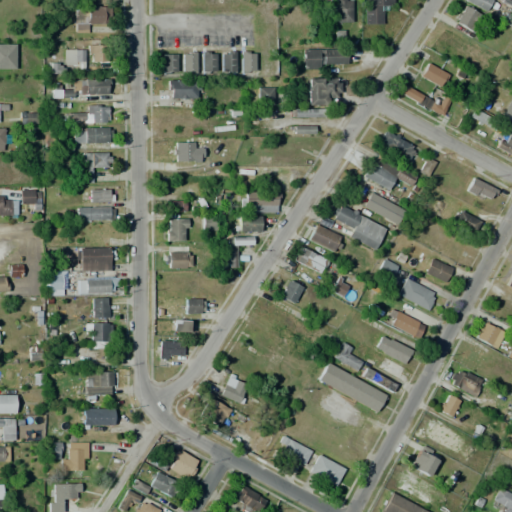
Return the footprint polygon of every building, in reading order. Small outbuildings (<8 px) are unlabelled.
[(333,0),(350,0),(350,22),(333,22),(333,0)] [(382,24),(362,25),(362,0),(391,0),(392,5),(382,5),(382,24)] [(463,0),(491,0),(486,12),(463,0)] [(501,0),(500,3),(510,8),(511,4),(511,1),(509,0),(501,0)] [(453,22),(463,5),(483,17),(473,34),(453,22)] [(73,6),(108,7),(108,24),(88,24),(87,33),(73,33),(73,6)] [(14,45),(0,44),(0,69),(14,69),(14,45)] [(86,63),(86,45),(103,44),(104,62),(86,63)] [(83,65),(69,65),(69,49),(83,49),(83,65)] [(347,49),(347,68),(301,67),(301,49),(347,49)] [(234,72),(219,73),(219,52),(233,51),(234,72)] [(239,51),(253,52),(253,71),(238,71),(239,51)] [(194,52),(194,71),(180,72),(179,52),(194,52)] [(214,71),(200,72),(199,52),(213,52),(214,71)] [(175,74),(159,74),(159,54),(175,53),(175,74)] [(418,76),(426,62),(446,75),(438,88),(418,76)] [(49,101),(50,89),(69,89),(69,78),(108,78),(108,101),(49,101)] [(305,78),(338,78),(338,98),(330,98),(330,104),(305,105),(305,78)] [(198,80),(199,98),(166,99),(166,81),(198,80)] [(430,101),(432,98),(438,102),(443,94),(450,98),(440,116),(398,91),(402,84),(430,101)] [(255,87),(272,87),(272,105),(255,105),(255,87)] [(511,118),(502,112),(510,97),(511,98),(511,125),(509,124),(511,118)] [(106,105),(107,123),(85,123),(85,105),(106,105)] [(468,116),(474,108),(497,123),(491,131),(468,116)] [(292,110),(324,109),(324,117),(292,117),(292,110)] [(18,111),(36,112),(35,124),(17,124),(18,111)] [(313,126),(292,125),(292,134),(313,135),(313,126)] [(0,127),(8,127),(8,150),(0,150),(0,127)] [(109,127),(110,142),(72,144),(72,128),(109,127)] [(375,145),(383,131),(414,148),(406,163),(375,145)] [(508,132),(511,134),(511,156),(493,147),(497,139),(503,142),(508,132)] [(173,163),(173,142),(193,142),(193,147),(202,147),(202,163),(173,163)] [(81,152),(107,152),(108,167),(91,168),(91,183),(79,183),(78,170),(81,170),(81,152)] [(413,177),(408,187),(392,177),(385,190),(361,176),(374,154),(413,177)] [(421,155),(433,162),(425,177),(413,170),(421,155)] [(464,190),(470,177),(495,190),(488,203),(464,190)] [(39,189),(39,205),(19,205),(19,189),(39,189)] [(82,189),(111,189),(112,202),(82,202),(82,189)] [(361,206),(369,192),(402,210),(394,224),(361,206)] [(277,193),(277,212),(239,213),(238,193),(277,193)] [(0,195),(16,195),(16,215),(0,215),(0,195)] [(183,197),(183,212),(166,212),(166,197),(183,197)] [(384,228),(372,251),(348,237),(352,230),(328,216),(336,201),(384,228)] [(112,206),(112,220),(75,221),(74,207),(112,206)] [(450,222),(457,210),(478,221),(471,234),(450,222)] [(258,215),(259,231),(236,232),(236,216),(258,215)] [(164,218),(185,218),(185,242),(164,242),(164,218)] [(306,240),(313,224),(341,238),(334,254),(306,240)] [(110,225),(111,244),(92,244),(92,225),(110,225)] [(236,269),(225,269),(224,236),(252,235),(252,244),(236,245),(236,269)] [(108,247),(108,271),(76,272),(75,248),(108,247)] [(291,260),(298,247),(325,260),(318,273),(291,260)] [(189,251),(189,269),(163,269),(163,252),(189,251)] [(423,272),(429,258),(449,268),(443,282),(423,272)] [(388,279),(374,272),(381,259),(395,266),(388,279)] [(19,277),(19,265),(8,265),(8,277),(19,277)] [(511,290),(503,285),(511,268),(511,290)] [(61,293),(46,293),(45,274),(61,274),(61,293)] [(336,277),(347,283),(339,297),(328,291),(336,277)] [(115,278),(116,292),(77,294),(76,279),(115,278)] [(395,294),(403,278),(434,294),(425,310),(395,294)] [(286,280),(300,287),(292,304),(278,297),(286,280)] [(90,298),(106,297),(107,318),(90,318),(90,298)] [(201,298),(202,314),(183,314),(183,299),(201,298)] [(386,315),(390,308),(421,325),(414,338),(388,324),(391,318),(386,315)] [(170,320),(188,320),(188,332),(170,332),(170,320)] [(470,336),(478,321),(502,333),(494,349),(470,336)] [(110,348),(91,349),(90,323),(109,322),(110,348)] [(372,348),(379,335),(408,350),(401,364),(372,348)] [(181,341),(181,359),(157,359),(157,340),(181,341)] [(353,371),(331,357),(339,342),(349,348),(346,354),(358,362),(353,371)] [(27,345),(39,345),(40,361),(27,361),(27,345)] [(314,380),(324,361),(385,395),(375,414),(314,380)] [(446,382),(455,366),(480,381),(471,397),(446,382)] [(111,371),(111,396),(83,396),(83,371),(111,371)] [(365,379),(370,371),(393,384),(389,392),(365,379)] [(215,394),(223,376),(246,386),(238,404),(215,394)] [(0,394),(14,394),(14,414),(0,414),(0,394)] [(444,394),(457,400),(449,417),(436,410),(444,394)] [(228,410),(217,427),(196,414),(207,397),(228,410)] [(507,399),(511,401),(511,413),(506,424),(496,419),(507,399)] [(80,408),(117,407),(117,426),(80,426),(80,408)] [(0,418),(13,418),(13,441),(0,441),(0,418)] [(273,449),(281,435),(308,451),(301,465),(273,449)] [(58,458),(46,458),(46,442),(58,442),(58,458)] [(59,472),(59,459),(66,459),(66,442),(87,442),(87,459),(81,459),(81,471),(59,472)] [(419,445),(428,450),(424,457),(434,462),(426,477),(407,466),(419,445)] [(197,462),(185,480),(166,469),(178,450),(197,462)] [(306,471),(316,454),(342,469),(333,486),(306,471)] [(146,486),(154,472),(179,484),(172,499),(146,486)] [(143,495),(147,487),(132,479),(128,487),(143,495)] [(75,483),(75,499),(58,499),(58,484),(75,483)] [(253,511),(232,498),(240,484),(265,500),(258,511),(253,511)] [(489,501),(497,487),(511,495),(511,511),(493,511),(497,506),(489,501)] [(123,489),(138,497),(135,504),(129,501),(123,511),(121,511),(114,508),(123,489)] [(376,511),(388,490),(427,511),(376,511)] [(133,511),(140,500),(158,511),(157,511),(133,511)]
